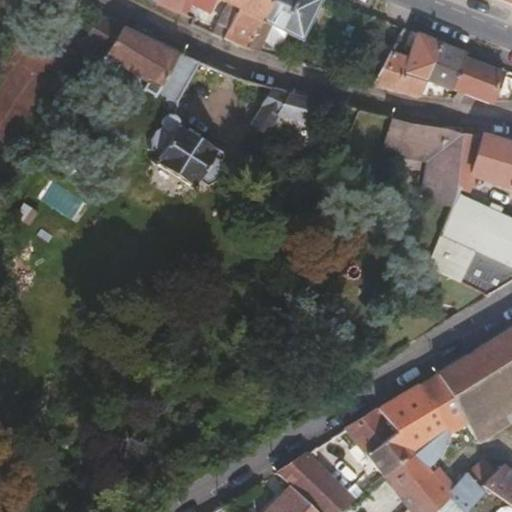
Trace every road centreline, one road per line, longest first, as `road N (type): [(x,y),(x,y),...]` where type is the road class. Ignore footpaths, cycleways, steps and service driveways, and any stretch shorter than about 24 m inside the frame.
road 1 (residential): [(105,0),(227,56),(407,107),(511,118)]
road 2 (residential): [(511,311),(191,511)]
